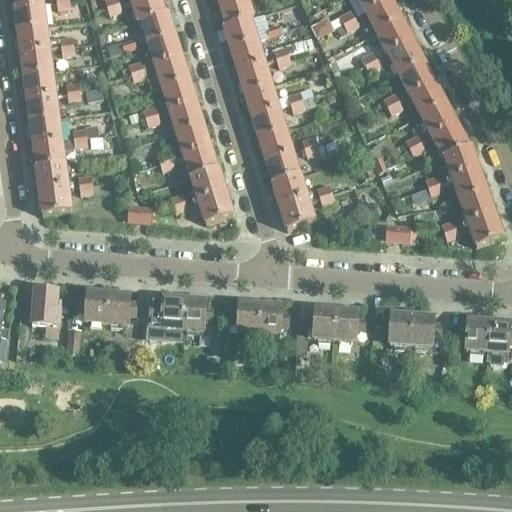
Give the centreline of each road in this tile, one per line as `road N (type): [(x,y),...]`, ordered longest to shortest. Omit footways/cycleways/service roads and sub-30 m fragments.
road 1 (primary): [(511,510),(253,501),(49,511)]
road 2 (residential): [(269,276),(269,246),(194,0)]
road 3 (tertiary): [(269,276),(19,257)]
road 4 (tertiary): [(511,290),(269,276)]
road 5 (residential): [(511,181),(422,0)]
road 6 (residential): [(19,257),(0,110)]
